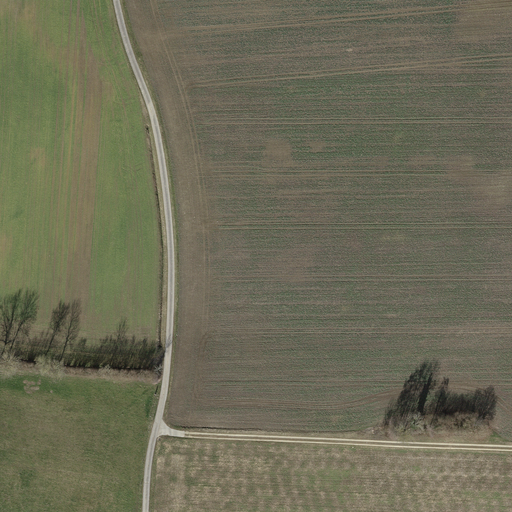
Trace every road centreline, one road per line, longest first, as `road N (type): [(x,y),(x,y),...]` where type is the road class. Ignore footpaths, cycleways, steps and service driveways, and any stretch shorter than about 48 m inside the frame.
road 1 (track): [(119,0),(162,150),(172,255),(145,511)]
road 2 (track): [(511,446),(154,431)]
